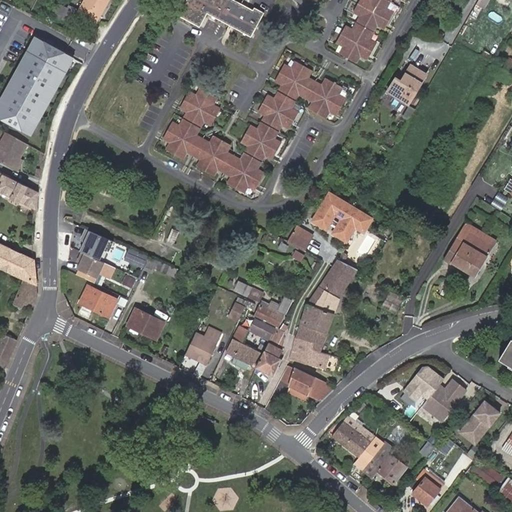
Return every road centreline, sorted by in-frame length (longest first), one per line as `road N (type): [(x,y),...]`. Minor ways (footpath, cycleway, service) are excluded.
road 1 (residential): [(71,117),(247,207),(293,200),(415,0)]
road 2 (residential): [(293,450),(262,425),(41,318)]
road 3 (residential): [(71,117),(51,205),(41,318)]
road 4 (residential): [(293,450),(364,380),(419,341)]
road 5 (unknown): [(247,207),(313,104),(343,123)]
road 6 (residential): [(137,0),(71,117)]
road 7 (unknown): [(100,59),(39,25),(26,25),(10,51),(0,52)]
